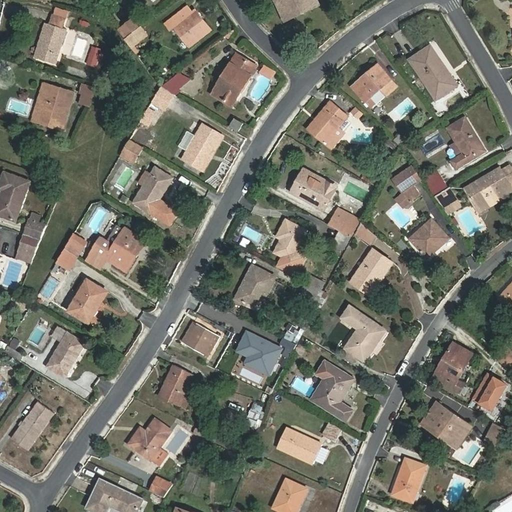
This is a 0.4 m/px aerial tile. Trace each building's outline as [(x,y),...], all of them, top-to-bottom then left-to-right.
[(302,7),(304,12),(320,5),(317,0),(276,0),(283,15),(302,7)] [(187,6),(176,16),(181,22),(192,13),(187,6)] [(285,21),(304,12),(302,7),(283,15),(285,21)] [(202,22),(206,19),(198,8),(193,12),(202,22)] [(193,12),(192,13),(181,22),(176,16),(169,21),(191,47),(214,29),(206,19),(202,22),(193,12)] [(125,38),(138,28),(133,21),(121,30),(125,38)] [(57,64),(68,30),(47,23),(36,57),(57,64)] [(150,36),(141,25),(138,28),(125,38),(133,48),(150,36)] [(86,64),(97,68),(104,50),(92,46),(86,64)] [(458,87),(431,47),(411,60),(436,101),(458,87)] [(235,108),(259,66),(238,53),(219,85),(227,91),(222,100),(235,108)] [(387,98),(400,88),(381,64),(353,86),(367,104),(382,92),(387,98)] [(34,121),(42,123),(52,85),(45,83),(34,121)] [(90,107),(96,87),(84,83),(78,104),(90,107)] [(52,85),(42,123),(65,130),(75,92),(52,85)] [(227,91),(219,85),(213,95),(222,100),(227,91)] [(163,87),(154,102),(167,110),(176,95),(163,87)] [(327,145),(351,116),(332,101),(308,130),(327,145)] [(361,118),(365,111),(355,106),(351,113),(361,118)] [(140,121),(149,127),(159,113),(150,107),(140,121)] [(448,129),(466,154),(453,162),(459,171),(488,152),(466,117),(448,129)] [(231,128),(239,133),(243,125),(236,120),(231,128)] [(221,132),(203,122),(185,158),(205,168),(212,156),(209,155),(221,132)] [(150,136),(140,130),(134,141),(144,147),(150,136)] [(223,133),(221,132),(209,155),(212,156),(223,133)] [(134,163),(144,147),(134,141),(132,140),(123,156),(134,163)] [(174,178),(156,167),(152,174),(145,186),(135,202),(154,212),(174,178)] [(422,182),(412,167),(394,180),(408,201),(420,193),(416,186),(422,182)] [(502,168),(470,188),(483,209),(511,190),(511,183),(504,170),(502,168)] [(152,174),(147,171),(139,183),(145,186),(152,174)] [(305,171),(298,184),(304,188),(311,174),(305,171)] [(125,172),(117,182),(124,187),(131,176),(125,172)] [(0,215),(17,221),(31,183),(5,173),(0,189),(0,190),(4,192),(0,204),(0,215)] [(304,188),(298,184),(293,194),(326,211),(338,188),(311,174),(304,188)] [(437,198),(451,189),(441,175),(427,184),(437,198)] [(446,210),(460,201),(452,188),(451,189),(437,198),(446,210)] [(464,206),(460,201),(446,210),(449,215),(464,206)] [(348,222),(352,215),(339,208),(335,215),(348,222)] [(360,219),(352,215),(348,222),(335,215),(330,226),(340,231),(351,237),(360,219)] [(31,219),(25,235),(42,241),(48,225),(31,219)] [(429,261),(452,240),(433,220),(410,241),(429,261)] [(308,232),(287,221),(279,237),(283,239),(277,253),(286,257),(280,269),(297,277),(307,258),(297,252),(308,232)] [(355,234),(371,245),(378,235),(362,222),(355,234)] [(127,229),(121,225),(111,242),(104,238),(96,251),(112,261),(131,272),(142,254),(138,252),(146,238),(128,228),(127,229)] [(353,239),(351,237),(340,231),(333,244),(347,251),(353,239)] [(42,241),(25,235),(17,259),(32,265),(42,241)] [(87,244),(74,237),(72,241),(84,249),(87,244)] [(150,240),(146,238),(138,252),(142,254),(150,240)] [(84,249),(72,241),(66,251),(79,258),(84,249)] [(380,275),(385,278),(395,263),(375,250),(353,284),(368,294),(380,275)] [(66,251),(59,263),(71,271),(79,258),(66,251)] [(104,274),(112,261),(96,251),(88,264),(104,274)] [(259,310),(275,279),(254,268),(238,299),(259,310)] [(372,297),(385,278),(380,275),(368,294),(372,297)] [(91,323),(109,293),(88,280),(70,311),(91,323)] [(298,297),(313,304),(320,289),(305,282),(298,297)] [(511,284),(498,299),(511,312),(511,284)] [(325,292),(320,289),(313,304),(318,306),(325,292)] [(346,349),(366,362),(387,332),(351,307),(343,318),(360,329),(346,349)] [(183,343),(187,345),(198,324),(193,321),(183,343)] [(198,324),(187,345),(206,355),(218,335),(198,324)] [(67,377),(86,344),(67,332),(47,365),(67,377)] [(298,344),(282,337),(278,345),(290,351),(294,352),(298,344)] [(20,349),(23,341),(15,338),(12,346),(20,349)] [(435,380),(454,390),(458,383),(465,370),(460,368),(470,351),(455,343),(435,380)] [(290,351),(278,345),(276,351),(288,357),(290,351)] [(511,363),(511,348),(509,346),(497,358),(508,368),(511,363)] [(11,349),(9,347),(5,353),(21,362),(24,356),(11,349)] [(460,368),(465,370),(475,354),(470,351),(460,368)] [(346,422),(354,410),(341,402),(355,380),(326,361),(318,373),(327,378),(313,400),(346,422)] [(181,404),(188,388),(194,375),(173,365),(160,394),(181,404)] [(508,384),(488,373),(473,398),(494,410),(508,384)] [(466,386),(458,383),(454,390),(462,395),(466,386)] [(195,391),(188,388),(181,404),(188,407),(195,391)] [(38,400),(12,440),(30,452),(57,413),(38,400)] [(246,425),(256,428),(263,405),(254,401),(246,425)] [(436,431),(433,435),(459,449),(473,426),(436,405),(424,424),(436,431)] [(144,438),(138,433),(130,445),(152,461),(159,467),(169,455),(161,449),(174,433),(157,420),(147,434),(144,438)] [(422,428),(433,435),(436,431),(424,424),(422,428)] [(499,447),(507,430),(493,424),(485,440),(499,447)] [(314,466),(316,461),(323,446),(324,443),(287,427),(277,450),(314,466)] [(196,428),(194,434),(205,437),(207,431),(196,428)] [(141,429),(138,433),(144,438),(147,434),(141,429)] [(323,446),(316,461),(325,465),(331,450),(323,446)] [(414,503),(427,469),(406,460),(393,496),(414,503)] [(157,477),(151,490),(165,496),(174,484),(157,477)] [(120,511),(139,511),(146,501),(100,479),(85,510),(89,511),(108,511),(111,508),(120,511)] [(285,479),(273,509),(279,511),(299,511),(309,489),(285,479)]
